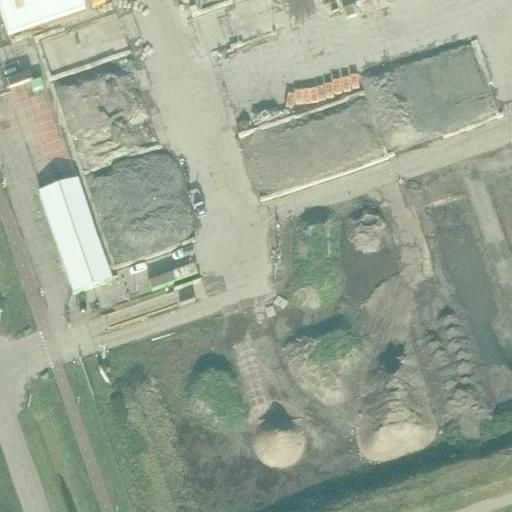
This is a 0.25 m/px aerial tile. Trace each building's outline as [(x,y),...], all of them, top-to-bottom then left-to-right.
[(0,0),(0,15),(8,39),(85,13),(80,0),(0,0)] [(371,59),(376,82),(387,79),(382,57),(371,59)] [(45,73),(24,77),(26,87),(47,83),(45,73)] [(392,93),(397,106),(411,101),(407,88),(392,93)] [(40,128),(45,177),(66,175),(65,167),(74,166),(70,123),(57,124),(57,126),(40,128)] [(111,284),(102,257),(77,184),(40,197),(74,296),(111,284)] [(182,271),(184,281),(206,276),(204,266),(182,271)]
